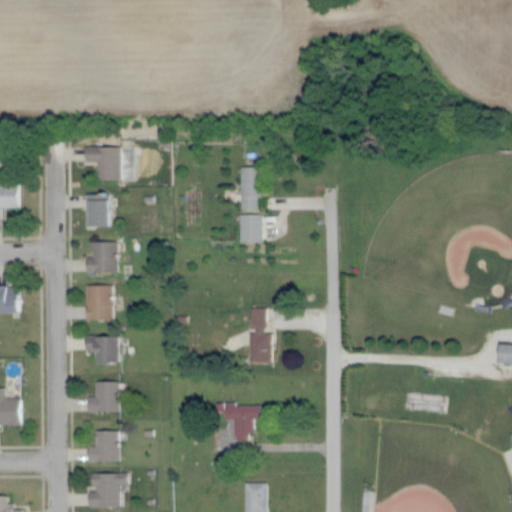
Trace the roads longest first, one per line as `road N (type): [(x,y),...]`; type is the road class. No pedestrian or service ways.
road 1 (residential): [(57,511),(54,139)]
road 2 (residential): [(332,188),(332,511)]
